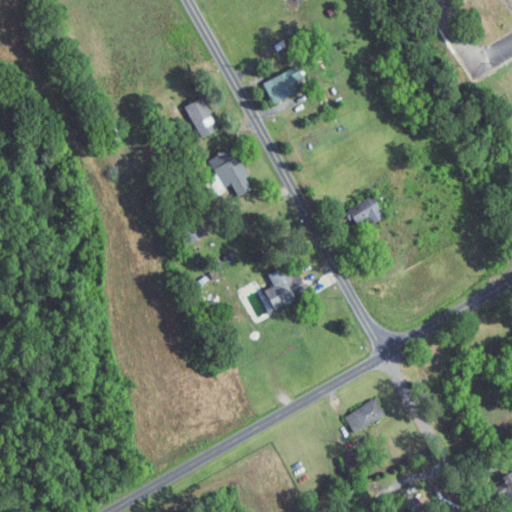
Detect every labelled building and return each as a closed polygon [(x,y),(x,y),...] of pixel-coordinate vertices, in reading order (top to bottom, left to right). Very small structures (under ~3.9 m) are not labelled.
[(333,4),(338,12),(329,17),(324,9),(333,4)] [(280,39),(283,46),(275,51),(271,45),(280,39)] [(293,65),(301,78),(293,82),(297,90),(272,104),(260,83),(293,65)] [(201,95),(210,113),(208,114),(215,128),(198,137),(181,106),(201,95)] [(116,126),(119,141),(106,144),(103,130),(116,126)] [(248,188),(243,177),(247,175),(237,153),(233,155),(230,147),(207,158),(215,174),(201,180),(208,194),(230,183),(235,194),(248,188)] [(179,179),(185,190),(170,198),(164,187),(179,179)] [(370,192),(384,216),(369,224),(365,217),(355,223),(351,216),(346,219),(342,212),(346,210),(345,207),(370,192)] [(194,219),(202,233),(179,248),(170,233),(194,219)] [(296,274),(305,292),(293,299),(294,301),(281,307),(280,305),(271,309),(261,290),(271,285),(265,274),(284,264),(291,276),(296,274)] [(229,328),(240,346),(229,352),(219,335),(229,328)] [(372,397),(384,416),(360,430),(358,427),(352,431),(343,417),(349,413),(348,411),(372,397)] [(340,453),(362,450),(364,468),(342,471),(340,453)] [(511,470),(511,472),(511,508),(504,492),(495,496),(490,484),(499,480),(497,477),(511,470)]
